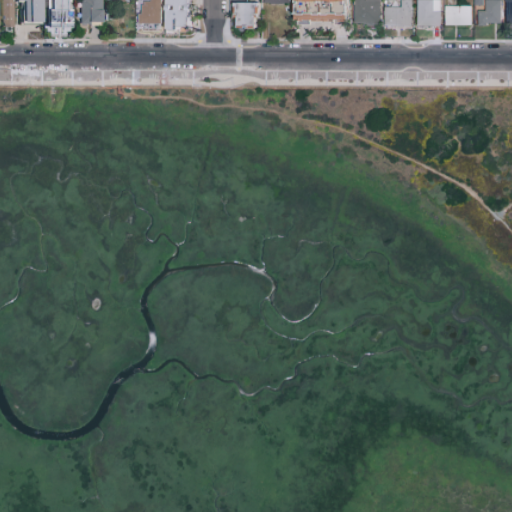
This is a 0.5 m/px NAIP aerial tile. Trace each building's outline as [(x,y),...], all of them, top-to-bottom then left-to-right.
[(35,0),(9,0),(10,1),(16,1),(16,22),(35,22),(35,0)] [(66,9),(64,9),(64,0),(44,0),(44,8),(41,8),(41,35),(65,35),(66,9)] [(75,0),(75,22),(97,22),(96,0),(75,0)] [(157,24),(157,0),(146,0),(146,1),(137,0),(136,23),(157,24)] [(184,0),(161,0),(161,27),(184,27),(184,0)] [(341,22),(341,1),(291,0),(291,21),(341,22)] [(376,0),(350,0),(350,24),(376,24),(376,0)] [(407,0),(397,0),(397,7),(381,7),(380,26),(407,26),(407,0)] [(412,0),(413,26),(436,26),(435,0),(412,0)] [(473,10),(474,24),(497,23),(496,0),(480,0),(481,10),(473,10)] [(511,0),(501,0),(502,22),(511,21),(511,0)] [(230,2),(229,24),(250,25),(250,12),(254,12),(254,2),(230,2)] [(440,5),(441,25),(467,25),(467,5),(440,5)]
